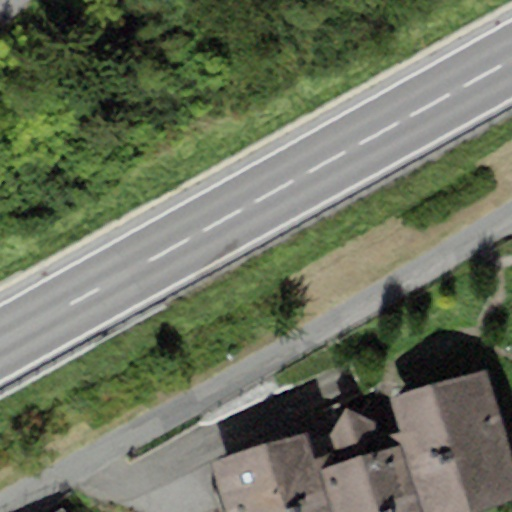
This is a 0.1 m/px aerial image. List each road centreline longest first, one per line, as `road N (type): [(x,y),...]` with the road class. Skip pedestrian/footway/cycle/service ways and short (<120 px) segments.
road 1 (residential): [(511,211),(0,511)]
road 2 (primary): [(511,58),(0,341)]
